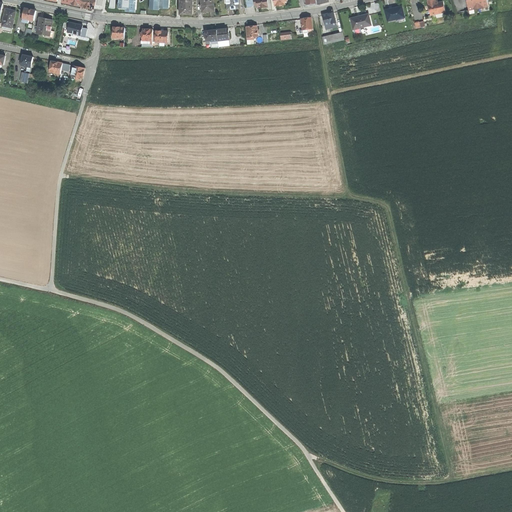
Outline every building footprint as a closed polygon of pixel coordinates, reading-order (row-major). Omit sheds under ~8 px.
[(88,8),(95,9),(96,0),(82,0),(81,7),(88,8)] [(117,0),(117,8),(125,8),(125,11),(135,12),(135,0),(117,0)] [(168,9),(168,0),(149,0),(149,9),(159,10),(159,8),(168,9)] [(186,15),(193,15),(192,0),(180,0),(180,15),(186,15)] [(208,11),(214,10),(213,0),(201,0),(202,5),(200,5),(201,10),(202,10),(203,12),(208,11)] [(233,9),(239,8),(239,5),(241,5),(240,0),(226,0),(227,9),(233,9)] [(252,8),(255,6),(254,0),(246,0),(247,9),(252,8)] [(254,0),(255,6),(255,8),(257,8),(257,9),(259,9),(264,9),(269,8),(267,0),(254,0)] [(429,0),(428,0),(431,14),(445,11),(443,1),(436,3),(435,0),(429,0)] [(467,0),(470,9),(490,6),(488,0),(467,0)] [(386,10),(388,20),(399,18),(405,17),(402,6),(393,8),(386,10)] [(11,9),(6,8),(2,25),(13,27),(16,10),(11,9)] [(30,10),(25,8),(24,13),(23,15),(23,18),(29,20),(34,21),(36,11),(30,10)] [(323,15),(325,24),(326,24),(333,23),(336,22),(334,12),(328,14),(323,15)] [(351,19),(353,29),(361,27),(371,24),(369,14),(360,16),(357,17),(351,19)] [(304,18),(301,18),(302,29),(312,28),(311,17),(304,18)] [(46,19),(40,18),(37,33),(46,34),(50,35),(51,30),(53,20),(46,19)] [(79,24),(70,22),(69,28),(68,33),(81,36),(83,28),(84,24),(81,23),(79,22),(79,24)] [(113,37),(124,38),(124,27),(118,27),(113,26),(113,37)] [(253,36),(258,36),(258,33),(260,33),(259,29),(257,29),(257,26),(251,26),(247,26),(248,37),(253,36)] [(141,46),(152,46),(152,36),(152,30),(152,29),(146,28),(142,28),(142,32),(142,36),(141,46)] [(223,29),(217,29),(218,40),(229,39),(228,28),(223,29)] [(211,30),(205,30),(206,41),(218,40),(217,29),(211,30)] [(54,31),(51,30),(50,35),(46,34),(45,37),(53,39),(54,31)] [(161,30),(156,30),(156,37),(155,41),(159,41),(159,43),(167,44),(167,31),(161,30)] [(322,37),(324,44),(344,39),(343,32),(322,37)] [(22,65),(32,67),(34,57),(28,55),(24,55),(23,58),(22,62),(22,65)] [(50,72),(61,74),(62,71),(63,63),(58,62),(52,61),(50,72)] [(70,65),(63,63),(62,71),(69,72),(70,65)] [(79,67),(74,66),(73,72),(72,74),(72,76),(83,78),(85,68),(79,67)] [(30,74),(22,72),(20,81),(28,83),(29,77),(30,74)]
